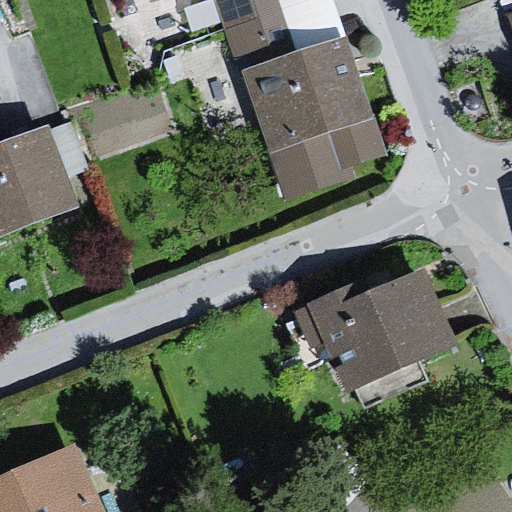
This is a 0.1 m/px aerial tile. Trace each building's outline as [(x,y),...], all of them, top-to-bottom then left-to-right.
[(213,0),(229,68),(290,50),(272,0),(213,0)] [(349,47),(240,81),(275,213),(356,190),(352,179),(387,169),(349,47)] [(68,120),(0,147),(0,249),(103,214),(68,120)] [(360,281),(305,302),(342,395),(455,349),(423,269),(364,292),(360,281)] [(104,511),(75,445),(0,477),(0,511),(104,511)] [(312,511),(301,502),(292,511),(312,511)]
